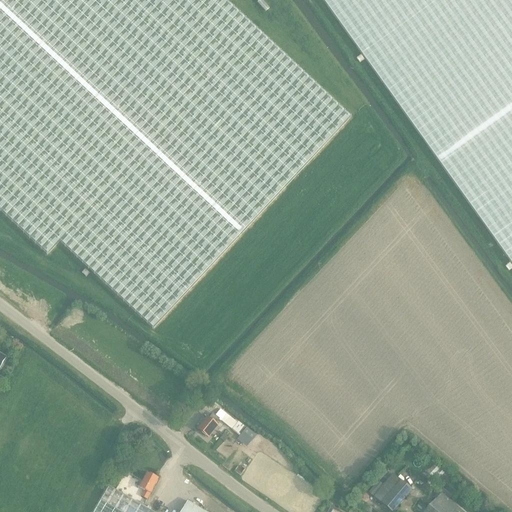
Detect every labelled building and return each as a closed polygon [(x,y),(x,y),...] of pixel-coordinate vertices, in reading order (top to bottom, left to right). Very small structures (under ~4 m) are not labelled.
[(0,0),(0,210),(47,255),(59,242),(67,234),(249,38),(257,30),(224,0),(0,0)] [(511,0),(322,0),(511,265),(511,0)] [(59,242),(153,329),(350,118),(257,30),(249,38),(67,234),(59,242)] [(217,426),(215,424),(219,419),(212,414),(208,419),(207,418),(197,429),(208,438),(217,426)] [(221,421),(239,436),(242,433),(251,440),(255,436),(246,428),(238,422),(237,423),(226,415),(221,421)] [(147,500),(150,494),(158,479),(147,473),(139,488),(144,490),(141,496),(147,500)] [(389,479),(383,487),(377,482),(368,492),(391,511),(392,511),(411,491),(410,489),(397,478),(393,475),(389,479)] [(152,511),(109,486),(93,511),(152,511)] [(462,511),(441,493),(424,511),(462,511)] [(204,511),(187,502),(181,511),(204,511)]
